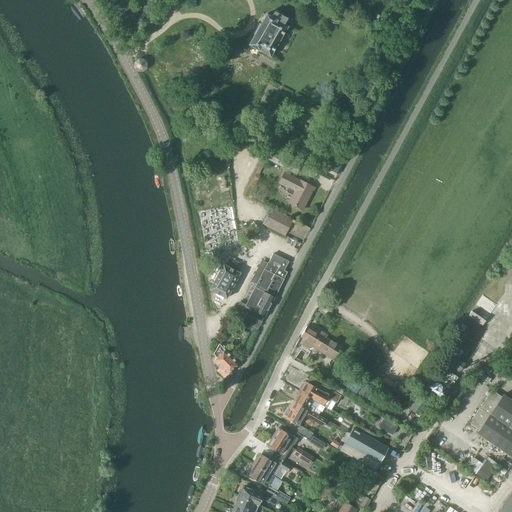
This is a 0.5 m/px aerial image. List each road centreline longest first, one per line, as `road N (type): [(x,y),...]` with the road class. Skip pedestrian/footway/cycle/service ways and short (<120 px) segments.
road 1 (residential): [(223,452),(244,435),(326,266),(475,0)]
road 2 (unclassified): [(436,0),(218,410)]
road 3 (tertiary): [(218,410),(153,110),(86,0)]
road 4 (unclassified): [(374,511),(492,337)]
road 5 (unknown): [(125,62),(164,22),(232,21)]
